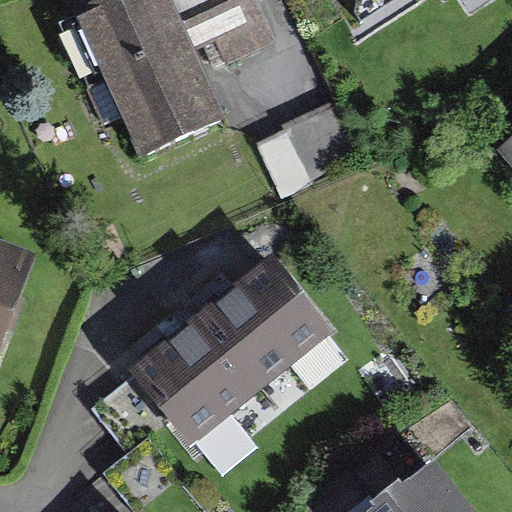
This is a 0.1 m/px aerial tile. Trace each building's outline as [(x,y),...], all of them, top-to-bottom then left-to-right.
[(282,47),(256,0),(177,0),(163,8),(159,0),(93,0),(47,25),(130,177),(232,122),(211,85),(282,47)] [(483,0),(334,0),(351,23),(383,0),(439,0),(454,21),(483,0)] [(511,98),(484,128),(511,153),(511,98)] [(0,385),(4,387),(50,259),(0,241),(0,385)] [(326,329),(258,249),(176,316),(245,398),(326,329)] [(245,398),(176,316),(110,371),(200,478),(238,446),(217,422),(245,398)] [(479,511),(437,461),(374,511),(479,511)]
